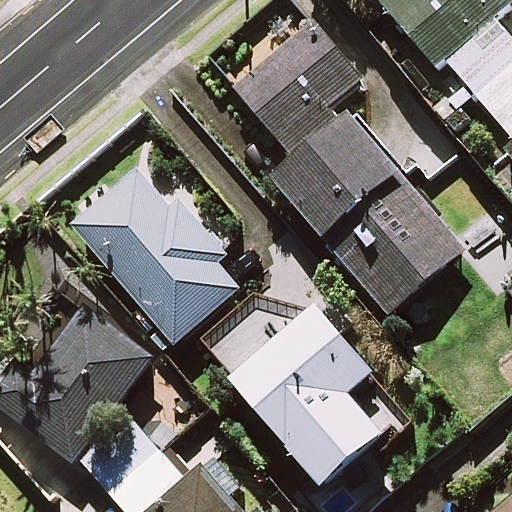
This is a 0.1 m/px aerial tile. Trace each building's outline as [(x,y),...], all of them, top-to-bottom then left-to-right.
[(511,13),(511,0),(403,0),(389,12),(441,72),(450,65),(511,138),(511,153),(508,157),(511,161),(511,42),(498,26),(511,13)] [(374,79),(325,20),(238,93),(301,168),(279,186),(393,320),(470,256),(342,106),(374,79)] [(175,211),(143,173),(76,230),(179,351),(245,295),(217,262),(226,255),(183,205),(175,211)] [(126,410),(164,360),(91,304),(35,378),(21,367),(0,394),(0,409),(80,471),(85,464),(125,511),(265,511),(220,457),(208,467),(199,456),(179,473),(126,410)] [(378,383),(326,317),(239,386),(325,494),(391,441),(357,399),(378,383)]
